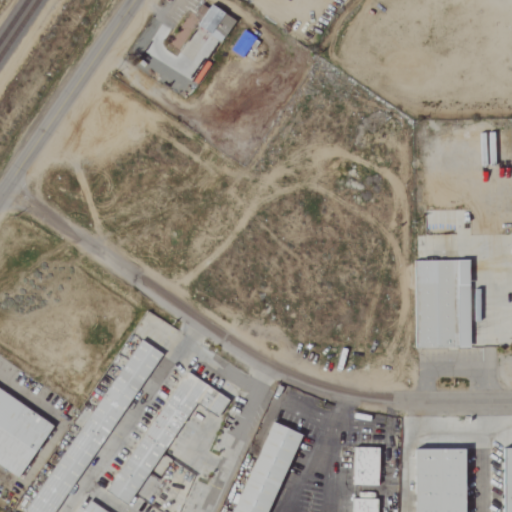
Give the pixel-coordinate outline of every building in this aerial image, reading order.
[(231,21),(205,5),(192,25),(217,42),(231,21)] [(413,347),(468,347),(468,260),(413,260),(413,347)] [(28,511),(59,511),(156,350),(134,337),(28,511)] [(106,493),(129,506),(192,402),(216,416),(227,397),(181,370),(106,493)] [(52,424),(0,389),(0,465),(17,477),(52,424)] [(266,511),(299,433),(269,421),(231,511),(266,511)] [(376,485),(377,447),(352,447),(351,485),(376,485)] [(511,511),(511,447),(501,447),(501,511),(511,511)] [(414,449),(414,511),(463,511),(464,449),(414,449)] [(375,511),(375,499),(350,499),(350,511),(375,511)] [(79,511),(104,511),(86,501),(79,511)]
